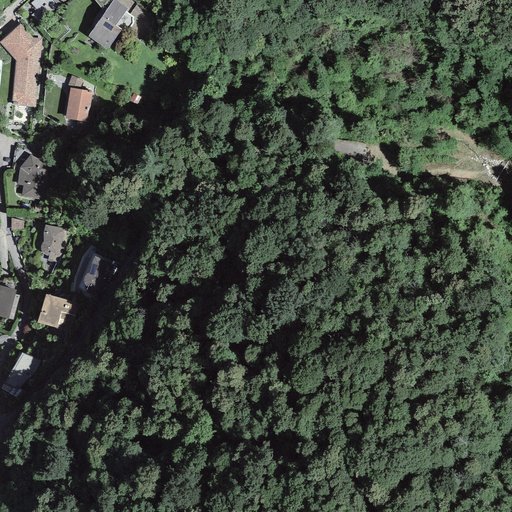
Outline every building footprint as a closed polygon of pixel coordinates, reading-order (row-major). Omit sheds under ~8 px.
[(34,0),(31,3),(36,10),(30,15),(38,25),(67,0),(34,0)] [(115,0),(113,0),(88,37),(107,50),(121,29),(116,25),(128,8),(115,0)] [(94,0),(102,9),(112,0),(94,0)] [(0,43),(16,61),(12,104),(36,107),(42,39),(32,38),(20,24),(0,41),(0,43)] [(83,80),(72,76),(67,87),(70,88),(80,90),(83,80)] [(70,88),(65,118),(86,122),(88,109),(90,109),(92,92),(80,90),(70,88)] [(23,186),(21,196),(40,199),(46,163),(30,155),(20,168),(17,185),(23,186)] [(43,205),(35,204),(33,212),(41,213),(43,205)] [(10,218),(11,231),(23,229),(23,221),(10,218)] [(64,229),(45,226),(43,233),(43,241),(42,243),(41,245),(41,247),(41,250),(42,253),(44,254),(46,255),(49,256),(48,261),(58,263),(64,229)] [(110,264),(95,256),(89,273),(86,274),(85,277),(84,280),(84,283),(85,286),(88,287),(99,292),(110,264)] [(16,290),(0,285),(0,316),(13,320),(19,295),(15,294),(16,290)] [(45,294),(37,322),(67,331),(75,303),(45,294)] [(40,361),(22,353),(2,388),(17,397),(40,361)]
